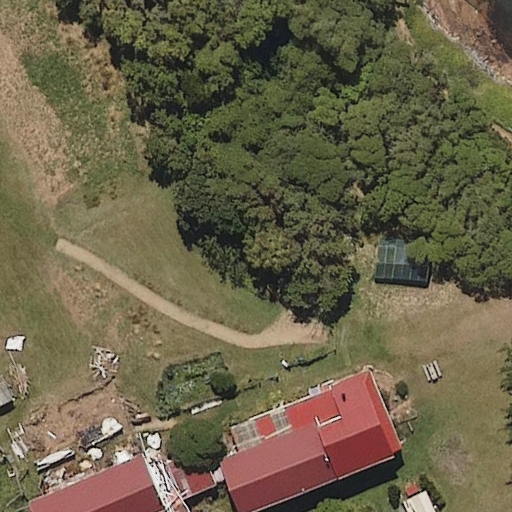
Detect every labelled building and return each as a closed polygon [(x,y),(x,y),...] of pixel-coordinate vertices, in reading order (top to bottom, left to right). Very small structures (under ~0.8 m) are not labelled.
[(379,239),(375,277),(425,281),(429,244),(379,239)] [(376,366),(239,424),(249,447),(227,457),(234,473),(250,510),(409,442),(376,366)] [(0,374),(0,410),(30,395),(16,367),(0,374)] [(142,449),(31,499),(37,511),(144,511),(167,502),(171,511),(195,511),(188,494),(234,473),(227,457),(216,462),(206,439),(149,465),(142,449)] [(442,511),(429,486),(404,499),(410,511),(442,511)]
